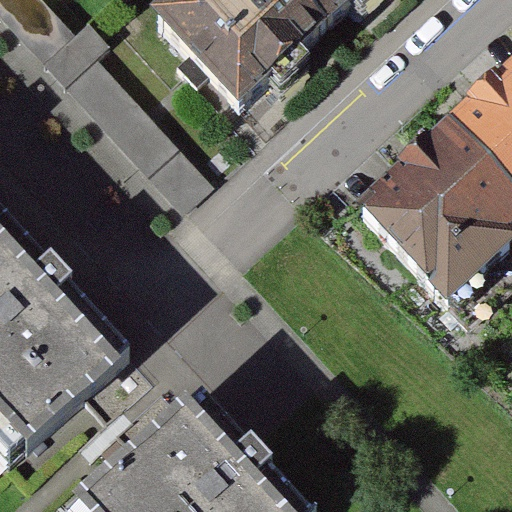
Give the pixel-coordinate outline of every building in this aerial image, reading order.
[(130,86),(47,0),(0,0),(0,10),(144,161),(157,149),(139,131),(149,121),(122,93),(130,86)] [(168,0),(144,22),(236,120),(364,0),(168,0)] [(511,75),(356,220),(446,317),(511,255),(511,75)] [(0,215),(0,443),(22,467),(136,364),(0,215)] [(302,511),(212,407),(89,511),(302,511)]
